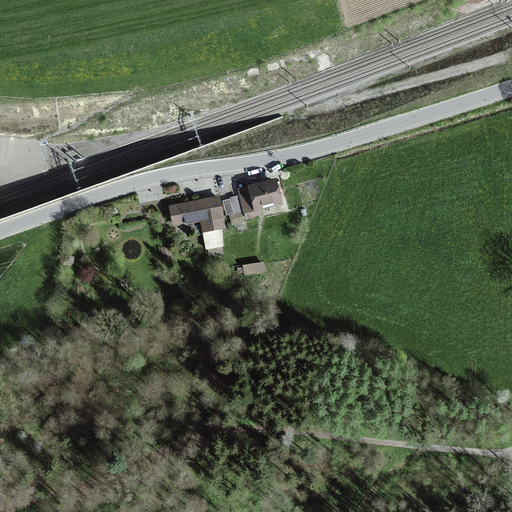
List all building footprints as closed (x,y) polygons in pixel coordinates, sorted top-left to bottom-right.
[(259,215),(257,210),(279,204),(278,201),(279,201),(274,183),(252,188),(251,185),(239,188),(246,213),(248,213),(249,217),(259,215)] [(244,222),(237,197),(225,200),(222,201),(226,215),(229,215),(232,225),(244,222)] [(220,198),(195,203),(195,202),(171,207),(171,208),(175,225),(191,222),(193,232),(203,230),(204,232),(207,249),(208,248),(209,255),(223,253),(221,246),(223,246),(221,228),(225,228),(223,215),(220,198)] [(169,246),(161,248),(164,262),(172,261),(169,246)] [(263,263),(243,267),(244,274),(264,271),(263,263)]
